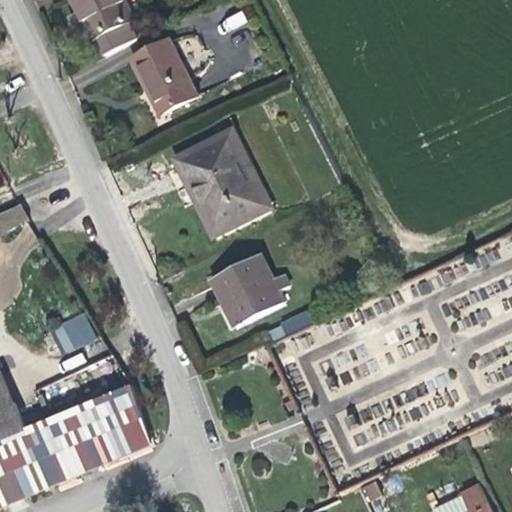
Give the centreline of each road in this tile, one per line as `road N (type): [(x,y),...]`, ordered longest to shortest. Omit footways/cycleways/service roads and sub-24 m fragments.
road 1 (residential): [(2,0),(206,459)]
road 2 (track): [(511,211),(395,257),(267,0)]
road 3 (residential): [(206,459),(76,511)]
